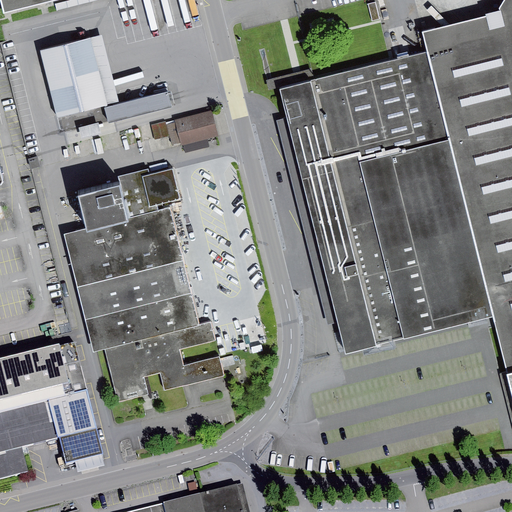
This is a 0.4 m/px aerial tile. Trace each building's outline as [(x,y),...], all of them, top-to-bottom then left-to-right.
[(0,0),(4,14),(60,0),(0,0)] [(73,0),(55,4),(57,11),(101,0),(73,0)] [(427,52),(494,321),(511,400),(511,0),(508,0),(499,16),(423,35),(427,52)] [(376,6),(369,8),(373,24),(380,22),(376,6)] [(102,36),(90,39),(107,106),(119,103),(102,36)] [(90,39),(41,51),(57,118),(107,106),(90,39)] [(494,321),(427,52),(300,83),(278,88),(344,357),(494,321)] [(171,108),(167,93),(105,109),(108,124),(171,108)] [(213,111),(166,123),(170,137),(172,145),(181,143),(182,146),(219,137),(213,111)] [(170,137),(166,123),(166,121),(151,125),(155,140),(170,137)] [(98,124),(79,128),(82,140),(101,135),(98,124)] [(158,213),(156,205),(180,199),(173,170),(150,175),(148,169),(117,177),(120,190),(78,200),(85,230),(63,235),(92,354),(104,351),(117,404),(151,395),(147,379),(159,376),(163,391),(223,376),(219,358),(183,367),(178,349),(213,340),(209,324),(198,327),(169,210),(158,213)] [(75,338),(0,356),(0,475),(27,469),(21,445),(60,435),(66,460),(75,458),(101,451),(102,451),(75,338)] [(101,451),(75,458),(78,471),(104,464),(101,451)] [(193,473),(183,476),(184,481),(195,479),(193,473)] [(244,511),(237,483),(201,492),(205,511),(244,511)] [(205,511),(201,492),(123,511),(205,511)]
